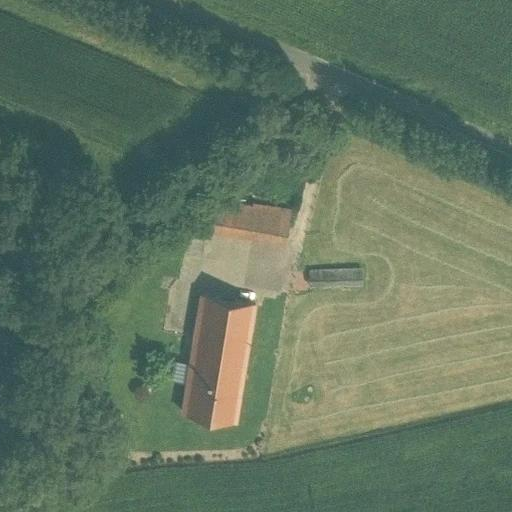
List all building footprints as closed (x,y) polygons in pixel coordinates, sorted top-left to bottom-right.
[(252,205),(213,199),(207,229),(247,235),(252,205)] [(292,212),(252,205),(247,235),(286,241),(292,212)] [(206,231),(186,227),(182,251),(202,255),(206,231)] [(363,270),(310,271),(310,285),(363,284),(363,270)] [(255,301),(202,293),(193,346),(247,355),(255,301)] [(247,355),(193,346),(183,411),(236,420),(247,355)]
